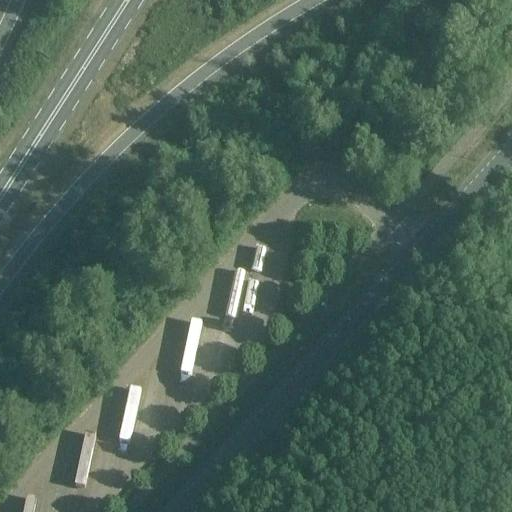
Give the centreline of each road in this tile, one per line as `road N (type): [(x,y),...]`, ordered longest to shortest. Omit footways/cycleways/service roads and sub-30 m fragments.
road 1 (tertiary): [(176,511),(511,146)]
road 2 (primary): [(0,283),(137,130),(196,78),(313,0)]
road 3 (primary): [(117,0),(0,178)]
